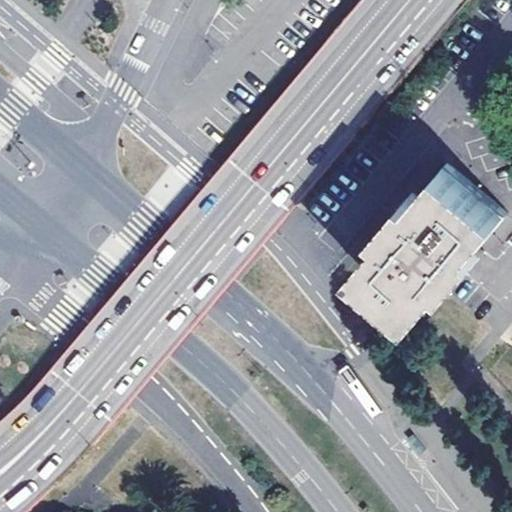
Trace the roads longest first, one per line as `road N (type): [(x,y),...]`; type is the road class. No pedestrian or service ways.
road 1 (tertiary): [(0,476),(85,391),(414,0)]
road 2 (secondary): [(420,511),(279,345),(76,163)]
road 3 (secondary): [(45,213),(192,345),(336,511)]
road 4 (residential): [(13,265),(157,400),(256,511)]
road 5 (residential): [(313,256),(456,93)]
road 6 (residential): [(167,0),(98,134)]
